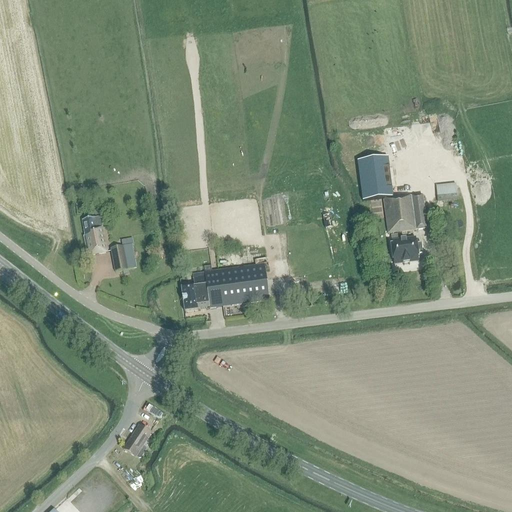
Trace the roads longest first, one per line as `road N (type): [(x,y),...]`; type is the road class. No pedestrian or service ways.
road 1 (unclassified): [(171,335),(511,296)]
road 2 (primary): [(402,511),(282,457),(147,376)]
road 3 (unclassified): [(171,335),(104,312),(0,237)]
road 4 (primary): [(147,376),(0,263)]
road 5 (tertiary): [(39,511),(104,451),(147,376)]
road 6 (track): [(472,301),(461,182),(453,168),(423,172)]
